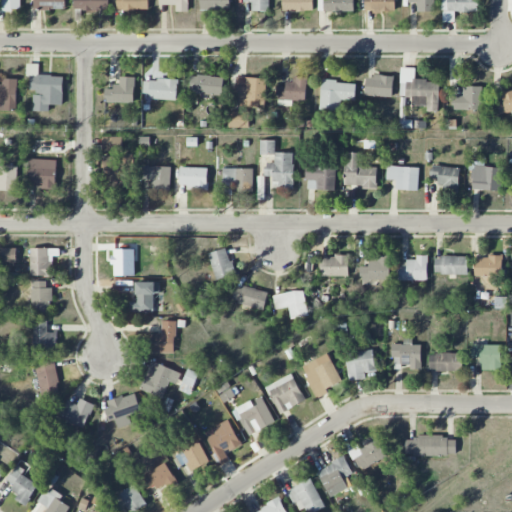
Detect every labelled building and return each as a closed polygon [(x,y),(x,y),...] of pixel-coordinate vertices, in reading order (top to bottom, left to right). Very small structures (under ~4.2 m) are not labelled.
[(20,0),(0,0),(0,10),(20,11),(20,0)] [(34,0),(34,10),(65,10),(65,0),(34,0)] [(74,0),(75,9),(82,9),(82,12),(109,11),(108,0),(74,0)] [(148,11),(148,0),(116,0),(116,10),(148,11)] [(188,0),(159,0),(159,5),(176,5),(176,11),(189,11),(188,0)] [(200,0),(200,10),(230,11),(230,0),(200,0)] [(269,0),(252,0),(252,11),(269,11),(269,0)] [(282,0),(282,11),(313,11),(313,0),(282,0)] [(354,11),(353,0),(318,0),(319,12),(354,11)] [(365,0),(365,11),(395,11),(395,0),(365,0)] [(434,0),(409,0),(409,3),(417,3),(417,12),(434,12),(434,0)] [(441,0),(441,22),(455,22),(455,11),(476,12),(476,0),(441,0)] [(63,105),(63,76),(39,76),(39,65),(29,65),(29,91),(33,91),(33,111),(49,111),(49,105),(63,105)] [(400,97),(412,97),(412,106),(427,106),(427,111),(438,112),(439,81),(415,80),(415,68),(401,68),(400,97)] [(190,93),(223,94),(223,76),(191,75),(190,93)] [(134,103),(135,77),(120,76),(119,87),(105,87),(104,102),(134,103)] [(277,100),(306,101),(307,77),(293,76),(293,85),(278,85),(277,100)] [(366,76),(365,96),(393,97),(393,76),(366,76)] [(265,78),(237,77),(236,106),(264,107),(265,78)] [(17,79),(2,79),(2,85),(0,84),(0,110),(16,111),(17,79)] [(176,99),(177,80),(143,79),(142,98),(176,99)] [(355,101),(356,82),(321,81),(320,110),(341,111),(341,100),(355,101)] [(453,109),(482,110),(482,87),(463,86),(463,96),(453,96),(453,109)] [(511,91),(499,94),(502,115),(511,112),(511,91)] [(229,127),(249,128),(249,112),(229,111),(229,127)] [(122,137),(103,136),(103,153),(122,154),(122,137)] [(260,154),(275,155),(275,140),(260,140),(260,154)] [(293,189),(294,153),(274,152),(274,163),(265,163),(265,176),(272,176),(272,182),(279,182),(279,189),(293,189)] [(362,167),(363,153),(345,152),(343,186),(376,188),(377,167),(362,167)] [(134,155),(121,154),(121,157),(104,156),(103,188),(133,188),(134,155)] [(57,160),(29,159),(28,186),(56,188),(57,160)] [(0,190),(16,191),(17,166),(0,165),(0,190)] [(141,179),(152,179),(151,190),(170,190),(171,167),(142,166),(141,179)] [(307,190),(336,189),(335,166),(306,166),(307,190)] [(387,180),(396,180),(396,190),(418,191),(419,167),(387,166),(387,180)] [(437,188),(459,189),(460,167),(431,166),(430,178),(438,179),(437,188)] [(502,167),(473,166),(472,190),(501,191),(502,167)] [(208,168),(180,167),(179,188),(208,189),(208,168)] [(253,168),(223,168),(223,184),(227,184),(227,195),(232,195),(232,192),(253,192),(253,168)] [(0,263),(16,263),(17,248),(1,248),(0,263)] [(52,276),(52,256),(59,256),(59,248),(30,248),(30,276),(52,276)] [(235,274),(228,248),(209,253),(216,279),(235,274)] [(390,280),(390,255),(369,255),(369,266),(361,266),(361,280),(390,280)] [(319,256),(318,275),(349,277),(349,257),(319,256)] [(428,280),(428,256),(416,256),(416,261),(398,261),(399,281),(428,280)] [(468,257),(435,256),(435,274),(467,275),(468,257)] [(475,276),(501,277),(502,257),(475,256),(475,276)] [(32,314),(52,314),(51,288),(47,288),(47,281),(31,281),(32,314)] [(153,294),(160,293),(159,282),(136,283),(137,302),(130,302),(131,313),(154,312),(153,294)] [(268,292),(236,285),(232,302),(264,309),(268,292)] [(274,309),(289,307),(290,318),(308,317),(305,291),(273,295),(274,309)] [(175,353),(176,321),(162,320),(161,334),(150,334),(150,352),(175,353)] [(33,321),(34,350),(57,350),(57,332),(48,332),(47,321),(33,321)] [(421,369),(422,345),(412,345),(412,339),(404,339),(403,344),(392,344),(392,359),(400,359),(400,365),(410,365),(410,369),(421,369)] [(501,345),(472,345),(472,358),(482,358),(482,370),(501,370),(501,345)] [(348,380),(366,379),(366,372),(375,372),(374,350),(347,351),(348,380)] [(326,389),(342,381),(328,353),(301,367),(317,398),(328,393),(326,389)] [(430,354),(430,371),(463,371),(463,353),(430,354)] [(181,373),(152,361),(140,389),(162,399),(170,381),(176,384),(181,373)] [(36,364),(40,397),(59,395),(55,362),(36,364)] [(266,387),(279,414),(305,401),(292,374),(266,387)] [(131,424),(129,416),(141,412),(135,393),(104,403),(110,421),(115,419),(118,428),(131,424)] [(253,400),(234,409),(246,436),(275,423),(263,396),(253,400)] [(83,429),(94,405),(80,398),(77,405),(67,400),(59,418),(83,429)] [(241,446),(229,420),(203,432),(219,466),(230,460),(226,453),(241,446)] [(348,449),(359,471),(387,457),(376,435),(348,449)] [(406,437),(406,455),(456,455),(456,437),(406,437)] [(181,450),(192,471),(210,463),(200,441),(181,450)] [(353,474),(345,457),(317,470),(330,498),(349,489),(343,478),(353,474)] [(147,489),(155,485),(158,490),(176,479),(165,462),(140,478),(147,489)] [(6,481),(14,485),(9,494),(26,504),(39,482),(14,468),(6,481)] [(306,508),(307,511),(315,511),(326,507),(311,479),(288,491),(299,511),(306,508)] [(129,511),(133,511),(147,504),(135,485),(119,494),(129,511)] [(48,508),(45,511),(66,511),(70,506),(60,500),(63,495),(48,486),(39,502),(48,508)] [(252,511),(251,511),(286,511),(281,499),(252,511)]
